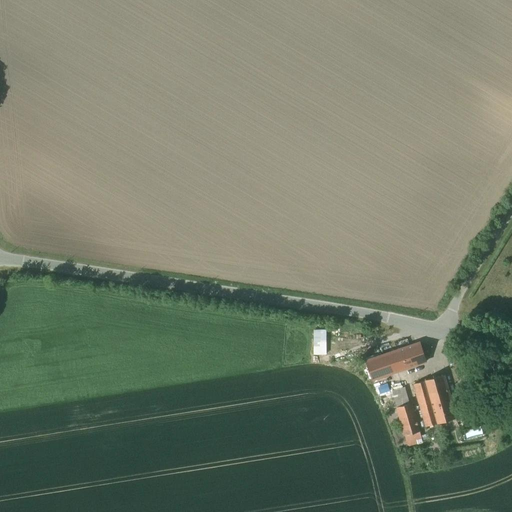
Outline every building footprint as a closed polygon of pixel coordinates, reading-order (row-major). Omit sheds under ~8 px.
[(311,355),(323,355),(323,329),(311,329),(311,355)] [(372,381),(427,363),(420,342),(365,360),(372,381)] [(429,399),(449,394),(444,375),(424,381),(414,385),(426,427),(436,424),(429,399)] [(376,395),(387,392),(385,384),(374,388),(376,395)] [(403,387),(389,390),(392,405),(406,403),(403,387)] [(456,419),(449,394),(429,399),(436,424),(456,419)] [(411,405),(394,409),(404,447),(421,443),(411,405)] [(463,431),(464,439),(480,437),(479,429),(463,431)]
